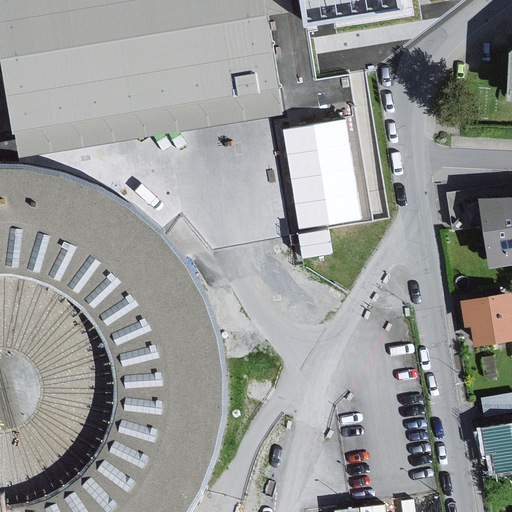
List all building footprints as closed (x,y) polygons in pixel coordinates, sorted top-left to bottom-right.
[(0,0),(0,54),(17,159),(281,115),(262,0),(0,0)] [(401,0),(298,0),(304,29),(403,12),(401,0)] [(348,120),(285,129),(300,228),(363,219),(348,120)] [(192,511),(207,487),(222,448),(230,407),(230,370),(224,328),(211,293),(193,261),(166,227),(138,202),(103,181),(65,166),(24,159),(0,159),(0,272),(2,273),(22,274),(44,278),(62,287),(80,299),(94,314),(105,332),(113,351),(117,371),(118,392),(115,413),(109,432),(99,449),(86,465),(71,478),(54,488),(37,495),(18,500),(11,501),(12,511),(192,511)] [(483,199),(511,198),(511,183),(447,193),(452,232),(488,226),(483,199)] [(511,198),(483,199),(488,226),(495,269),(511,266),(511,198)] [(511,293),(464,302),(469,328),(475,327),(478,349),(511,343),(511,293)] [(495,356),(484,358),(486,378),(498,376),(495,356)] [(511,392),(482,397),(485,417),(511,412),(511,392)] [(511,425),(486,429),(489,455),(497,454),(499,473),(511,471),(511,425)] [(12,511),(11,501),(8,486),(0,487),(0,511),(12,511)] [(339,500),(339,511),(388,511),(387,497),(339,500)]
